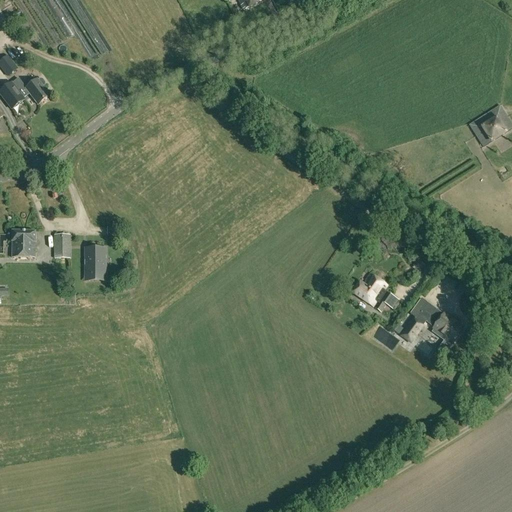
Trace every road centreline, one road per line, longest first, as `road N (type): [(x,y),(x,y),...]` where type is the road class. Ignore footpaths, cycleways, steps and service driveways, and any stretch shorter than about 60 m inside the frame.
road 1 (residential): [(382,220),(242,122),(204,61)]
road 2 (tertiary): [(0,179),(40,164),(146,90),(204,61)]
road 3 (residential): [(511,299),(382,220)]
road 4 (tertiary): [(204,61),(321,0)]
